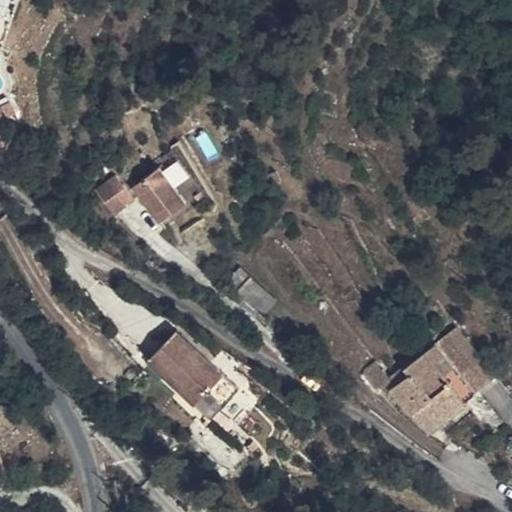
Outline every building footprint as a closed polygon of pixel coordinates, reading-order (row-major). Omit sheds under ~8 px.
[(123,172),(98,184),(112,213),(137,201),(123,172)] [(157,189),(121,216),(141,242),(177,216),(157,189)] [(118,231),(100,207),(87,217),(105,241),(118,231)] [(241,292),(267,312),(277,299),(252,279),(241,292)] [(436,338),(465,405),(505,377),(461,320),(436,338)] [(427,432),(465,405),(436,338),(405,359),(414,372),(394,387),(427,432)] [(162,349),(133,381),(197,440),(227,408),(162,349)] [(414,372),(405,359),(384,374),(394,387),(414,372)]
